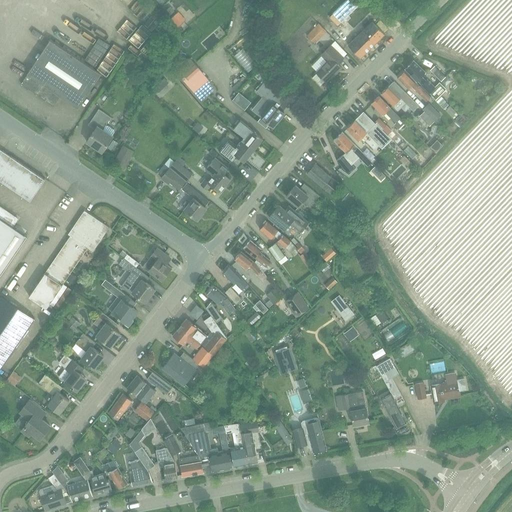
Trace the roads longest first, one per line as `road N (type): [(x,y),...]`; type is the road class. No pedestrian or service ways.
road 1 (residential): [(203,257),(415,25)]
road 2 (residential): [(0,478),(53,456),(203,257)]
road 3 (tertiary): [(130,511),(382,463),(421,465)]
road 4 (unclassified): [(0,121),(203,257)]
road 5 (unknown): [(71,169),(0,279)]
